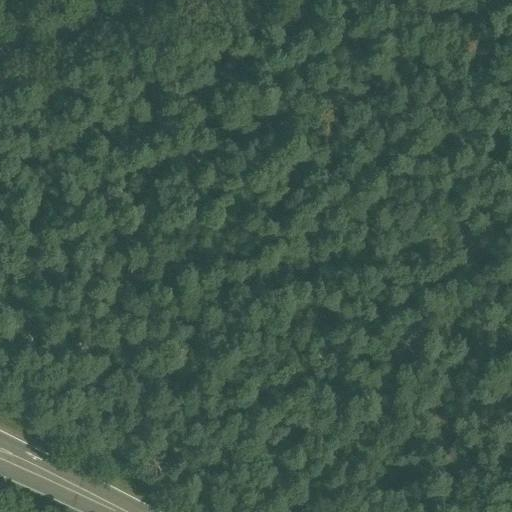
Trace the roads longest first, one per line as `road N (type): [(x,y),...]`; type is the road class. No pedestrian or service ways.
road 1 (secondary): [(231,0),(0,66)]
road 2 (secondary): [(0,454),(117,511)]
